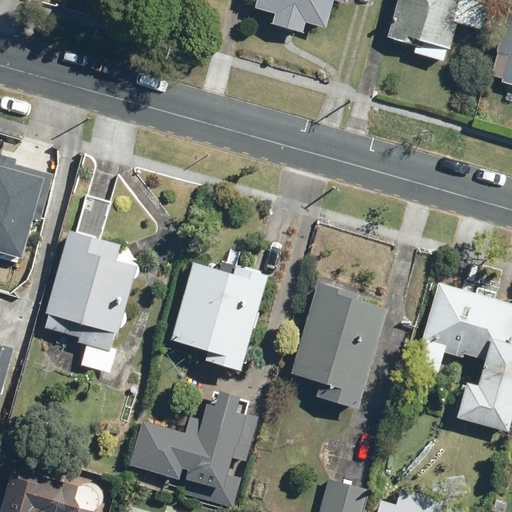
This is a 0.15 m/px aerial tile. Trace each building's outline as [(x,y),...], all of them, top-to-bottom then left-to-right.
[(257,0),(255,8),(275,13),(272,23),(303,32),(306,21),(327,27),(335,1),(348,4),(348,0),(257,0)] [(398,0),(388,37),(411,44),(413,38),(450,48),(458,23),(480,29),(488,0),(398,0)] [(511,0),(496,51),(509,55),(498,92),(511,96),(511,0)] [(35,217),(42,218),(54,175),(16,164),(17,160),(0,154),(0,251),(24,258),(35,217)] [(78,231),(72,229),(47,311),(50,312),(46,326),(83,337),(81,341),(89,344),(87,350),(85,350),(80,363),(112,373),(119,349),(112,347),(117,332),(120,333),(140,266),(120,260),(124,245),(101,238),(112,202),(89,195),(78,231)] [(220,269),(196,262),(173,339),(210,350),(207,360),(244,370),(271,275),(222,261),(220,269)] [(342,287),(319,280),(292,373),(322,381),(318,395),(361,408),(390,307),(340,292),(342,287)] [(459,416),(510,431),(511,425),(511,302),(440,282),(423,341),(425,342),(418,366),(440,372),(446,352),(463,357),(465,353),(487,360),(480,385),(469,382),(459,416)] [(0,399),(15,348),(0,343),(0,399)] [(133,463),(132,465),(182,478),(185,468),(190,469),(188,479),(196,481),(192,497),(235,509),(261,416),(255,413),(248,411),(252,400),(244,398),(245,395),(221,389),(221,391),(216,390),(212,403),(209,402),(204,419),(192,416),(187,431),(144,420),(133,463)] [(68,478),(14,466),(2,511),(102,511),(84,505),(78,496),(80,485),(65,488),(68,478)] [(364,511),(371,491),(329,478),(318,511),(364,511)] [(445,511),(450,502),(404,486),(397,505),(384,501),(379,511),(445,511)]
